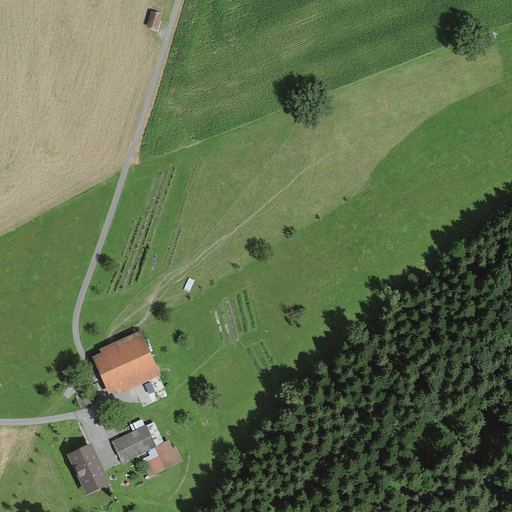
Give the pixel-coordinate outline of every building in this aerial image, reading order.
[(162,16),(151,13),(147,28),(158,31),(162,16)] [(161,379),(141,334),(99,352),(101,356),(92,360),(109,397),(118,393),(119,397),(161,379)] [(157,445),(146,423),(112,440),(122,462),(157,445)] [(141,458),(150,475),(184,459),(176,444),(173,446),(170,440),(148,451),(150,454),(141,458)] [(92,443),(68,454),(87,495),(111,483),(92,443)]
